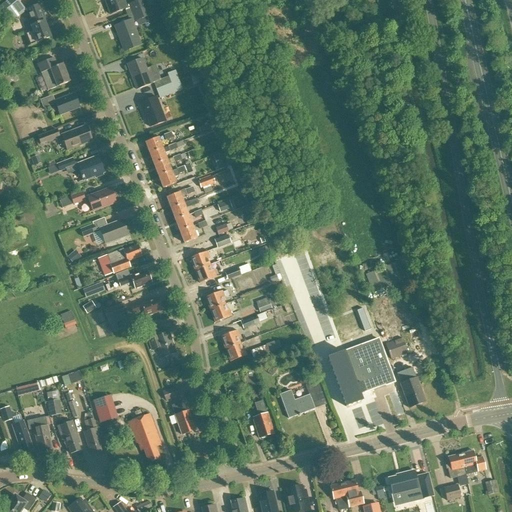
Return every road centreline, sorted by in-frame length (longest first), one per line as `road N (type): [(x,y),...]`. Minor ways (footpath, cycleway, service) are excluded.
road 1 (residential): [(230,485),(187,324),(60,0)]
road 2 (trunk): [(429,0),(509,417)]
road 3 (tertiary): [(230,485),(509,417)]
road 4 (tertiary): [(0,483),(45,478),(170,493),(230,485)]
road 5 (trunk): [(511,201),(465,0)]
